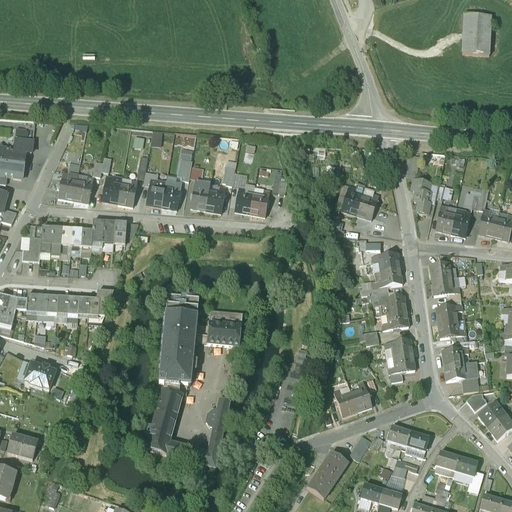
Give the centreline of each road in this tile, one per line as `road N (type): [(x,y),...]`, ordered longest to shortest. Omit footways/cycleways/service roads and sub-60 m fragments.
road 1 (secondary): [(380,134),(0,104)]
road 2 (residential): [(29,209),(288,226)]
road 3 (residential): [(247,511),(295,450),(435,402)]
road 4 (residential): [(435,402),(413,251)]
road 5 (unclassified): [(380,134),(336,0)]
road 6 (secondary): [(511,144),(380,134)]
road 7 (residential): [(413,251),(380,134)]
